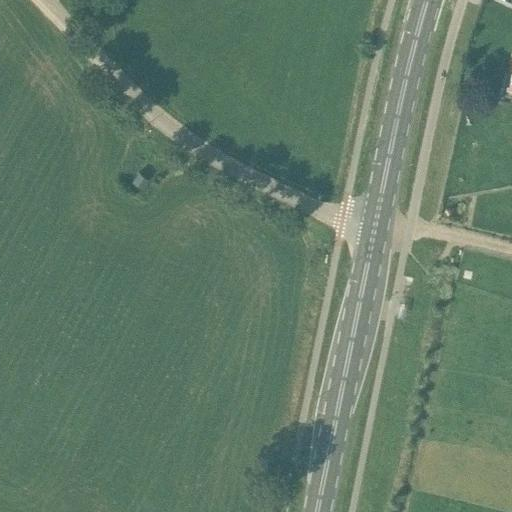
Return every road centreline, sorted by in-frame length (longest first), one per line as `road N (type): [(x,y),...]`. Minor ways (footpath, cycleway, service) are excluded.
road 1 (unclassified): [(375,226),(318,210),(200,153),(130,94),(44,0)]
road 2 (primary): [(318,511),(375,226)]
road 3 (primary): [(375,226),(427,0)]
